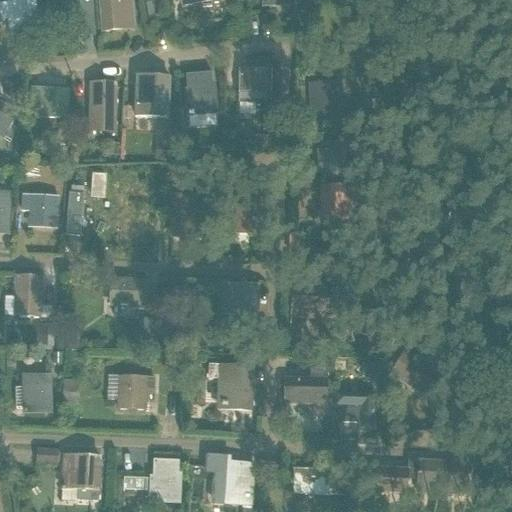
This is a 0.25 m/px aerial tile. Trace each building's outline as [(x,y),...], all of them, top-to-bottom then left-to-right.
[(89,0),(65,0),(67,30),(79,30),(80,39),(88,39),(87,29),(91,29),(89,0)] [(98,0),(99,3),(102,33),(113,33),(112,23),(133,21),(131,0),(98,0)] [(33,2),(0,5),(0,14),(1,21),(9,20),(9,29),(36,26),(34,6),(33,2)] [(153,8),(145,10),(148,24),(156,23),(153,8)] [(373,67),(359,68),(360,80),(374,79),(373,67)] [(252,79),(239,79),(239,105),(239,115),(255,115),(255,113),(259,113),(259,125),(256,124),(255,146),(269,146),(269,125),(269,113),(271,113),(271,71),(270,71),(253,71),(252,71),(252,79)] [(211,74),(185,76),(187,96),(190,130),(216,128),(211,74)] [(137,78),(135,109),(135,118),(167,120),(169,80),(137,78)] [(335,84),(307,86),(309,124),(337,123),(336,111),(338,111),(338,107),(336,107),(335,94),(339,93),(339,85),(335,86),(335,84)] [(97,102),(89,101),(89,131),(102,132),(102,134),(116,135),(116,132),(115,132),(115,85),(103,85),(103,87),(98,87),(97,102)] [(32,90),(30,110),(30,118),(66,120),(68,92),(32,90)] [(0,135),(10,141),(16,131),(9,127),(16,115),(7,110),(5,113),(0,110),(0,135)] [(69,150),(70,129),(58,129),(57,149),(69,150)] [(333,152),(325,152),(316,153),(318,179),(347,177),(345,143),(333,144),(333,152)] [(102,144),(102,156),(119,157),(120,145),(102,144)] [(155,146),(154,161),(166,163),(168,148),(155,146)] [(172,146),(170,160),(182,161),(184,147),(172,146)] [(0,156),(0,166),(9,167),(10,157),(0,156)] [(90,176),(88,199),(103,200),(105,177),(90,176)] [(28,195),(59,196),(60,186),(28,185),(28,195)] [(350,190),(321,190),(321,200),(331,201),(330,221),(331,221),(331,233),(351,233),(351,221),(360,221),(360,200),(350,200),(350,190)] [(10,195),(0,194),(0,234),(8,235),(10,195)] [(171,194),(169,232),(194,233),(194,239),(202,239),(205,196),(171,194)] [(77,239),(83,196),(70,195),(65,237),(77,239)] [(23,196),(23,197),(22,213),(30,213),(29,221),(55,223),(57,198),(23,196)] [(221,203),(220,235),(260,237),(262,205),(221,203)] [(3,314),(14,315),(14,318),(39,320),(40,308),(41,279),(16,277),(15,298),(4,297),(3,314)] [(111,282),(110,302),(110,306),(119,306),(119,308),(127,308),(127,307),(146,308),(147,284),(111,282)] [(258,287),(218,286),(218,316),(229,316),(228,327),(256,328),(258,287)] [(292,291),(289,331),(290,331),(291,317),(344,321),(344,318),(342,318),(344,304),(344,296),(345,296),(345,295),(292,291)] [(51,308),(40,308),(39,320),(50,320),(51,308)] [(138,322),(138,337),(139,337),(153,338),(156,338),(157,323),(138,322)] [(174,351),(187,349),(186,336),(173,338),(174,351)] [(139,337),(138,349),(152,350),(153,338),(139,337)] [(418,391),(427,397),(441,376),(405,353),(391,375),(401,381),(404,375),(411,379),(410,381),(414,384),(415,382),(421,386),(418,391)] [(248,414),(250,368),(207,366),(206,380),(215,380),(214,413),(248,414)] [(119,372),(118,403),(118,411),(146,412),(146,403),(152,404),(153,380),(148,380),(148,373),(119,372)] [(23,379),(23,389),(15,390),(15,410),(24,410),(24,414),(50,413),(49,378),(23,379)] [(62,382),(60,408),(77,409),(78,383),(62,382)] [(285,382),(284,404),(314,404),(314,417),(331,418),(331,382),(285,382)] [(374,396),(336,395),(336,407),(340,407),(340,423),(360,424),(360,432),(373,432),(374,396)] [(210,504),(225,505),(251,507),(253,467),(230,466),(231,458),(205,457),(204,476),(211,476),(210,504)] [(63,458),(61,491),(61,501),(97,503),(99,460),(63,458)] [(156,502),(177,502),(179,503),(181,474),(178,474),(179,463),(153,461),(151,499),(150,502),(156,503),(156,502)] [(371,493),(390,494),(406,495),(407,480),(418,481),(417,496),(467,498),(468,465),(407,462),(407,472),(372,470),(371,493)] [(343,497),(343,472),(305,471),(295,471),(294,487),(294,495),(304,496),(343,497)]
